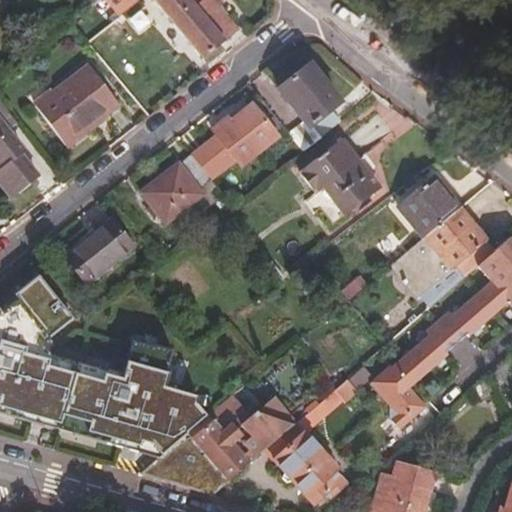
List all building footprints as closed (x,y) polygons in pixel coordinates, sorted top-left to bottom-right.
[(128,0),(100,0),(100,3),(109,15),(128,0)] [(152,0),(204,57),(223,40),(221,38),(234,26),(210,0),(152,0)] [(86,64),(34,105),(66,144),(118,104),(86,64)] [(298,125),(284,136),(298,155),(333,127),(323,115),(334,106),(305,70),(274,95),(298,125)] [(189,158),(207,181),(233,162),(237,167),(281,132),(255,101),(226,123),(224,120),(209,133),(215,140),(189,158)] [(16,122),(0,103),(0,185),(10,198),(42,172),(7,129),(16,122)] [(308,200),(328,227),(374,191),(358,170),(353,173),(333,149),(296,177),(311,197),(308,200)] [(195,191),(207,181),(189,158),(178,167),(176,164),(139,193),(165,223),(199,196),(195,191)] [(511,208),(491,182),(463,204),(485,231),(511,208)] [(401,210),(424,240),(460,211),(435,183),(401,210)] [(497,254),(460,211),(424,240),(393,266),(432,310),(479,269),(497,254)] [(110,223),(66,258),(85,283),(131,246),(110,223)] [(511,241),(497,254),(479,269),(492,284),(509,304),(511,307),(511,241)] [(0,411),(156,462),(206,420),(196,408),(199,400),(169,390),(173,377),(171,376),(178,354),(162,349),(161,351),(138,343),(128,374),(110,368),(110,371),(56,353),(48,343),(55,336),(54,335),(77,316),(41,272),(18,292),(22,298),(6,311),(1,305),(0,306),(0,411)] [(509,304),(492,284),(453,318),(450,315),(427,334),(430,338),(392,371),(390,368),(370,385),(390,408),(390,421),(399,432),(426,409),(410,390),(509,304)] [(271,448),(265,454),(284,475),(281,481),(285,485),(292,485),(311,508),(326,496),(330,501),(345,488),(335,476),(338,474),(305,437),(344,404),(357,393),(348,382),(334,394),(319,407),(309,416),(297,425),(271,448)] [(265,454),(271,448),(297,425),(276,400),(252,420),(245,413),(233,398),(231,400),(206,420),(156,462),(152,465),(138,476),(213,498),(265,454)] [(306,413),(309,416),(319,407),(316,404),(306,413)] [(0,416),(152,465),(156,462),(0,411),(0,416)] [(392,482),(379,478),(369,511),(422,511),(433,477),(396,467),(392,482)] [(511,511),(511,490),(509,490),(502,511),(511,511)]
